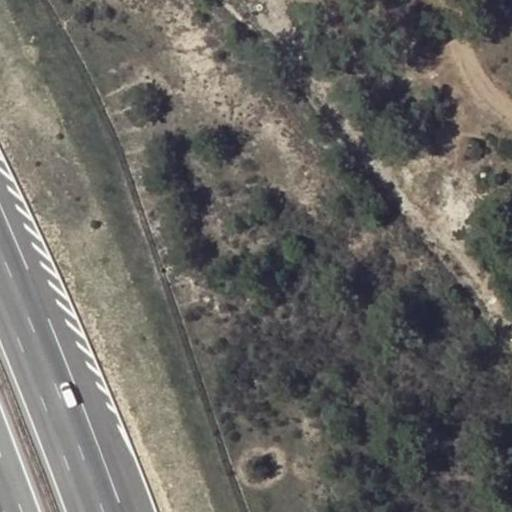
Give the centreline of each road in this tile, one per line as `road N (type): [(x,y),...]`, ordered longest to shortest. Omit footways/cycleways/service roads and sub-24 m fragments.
road 1 (motorway): [(92,511),(0,284)]
road 2 (track): [(453,0),(477,82),(511,115)]
